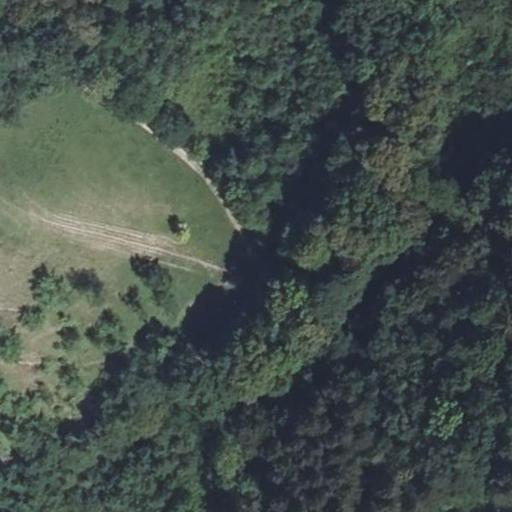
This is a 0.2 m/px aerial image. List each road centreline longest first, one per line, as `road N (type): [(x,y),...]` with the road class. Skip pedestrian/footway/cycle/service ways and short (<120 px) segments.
road 1 (track): [(277,292),(201,168),(0,26)]
road 2 (track): [(205,353),(0,466)]
road 3 (track): [(254,511),(233,381),(205,353)]
